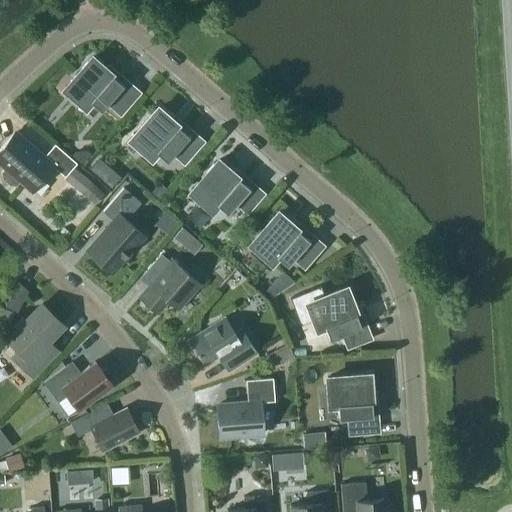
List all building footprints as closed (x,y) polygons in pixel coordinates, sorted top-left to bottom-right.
[(121,115),(140,92),(127,80),(123,84),(92,57),(65,88),(79,100),(84,94),(101,110),(107,103),(121,115)] [(184,163),(204,141),(193,131),(189,135),(158,108),(131,139),(144,151),(150,145),(167,161),(173,154),(184,163)] [(44,157),(16,132),(0,150),(0,162),(6,168),(3,172),(4,178),(11,183),(16,184),(20,180),(32,190),(53,166),(65,177),(75,166),(77,163),(55,144),(44,157)] [(71,155),(81,164),(90,154),(86,151),(75,152),(71,155)] [(236,203),(248,213),(264,193),(253,183),(250,187),(218,160),(191,192),(205,204),(210,198),(228,213),(236,203)] [(70,184),(81,172),(75,166),(65,177),(64,178),(70,184)] [(94,204),(104,192),(95,184),(87,177),(76,189),(85,196),(94,204)] [(160,182),(151,192),(159,199),(168,189),(160,182)] [(87,251),(112,272),(144,235),(126,220),(141,203),(124,188),(103,211),(114,220),(87,251)] [(313,235),(309,239),(278,212),(251,244),(265,256),(270,250),(288,265),(293,258),(305,268),(324,245),(313,235)] [(183,245),(192,235),(182,227),(174,237),(183,245)] [(170,262),(161,254),(146,272),(155,280),(140,297),(158,312),(169,299),(179,308),(199,283),(172,260),(170,262)] [(285,269),(266,286),(275,296),(294,279),(285,269)] [(28,290),(18,281),(6,306),(17,312),(28,290)] [(325,296),(321,286),(290,298),(301,325),(321,317),(330,339),(342,334),(348,348),(372,338),(366,324),(362,326),(346,288),(325,296)] [(38,351),(63,325),(52,314),(49,318),(38,307),(25,320),(23,317),(13,327),(16,330),(8,338),(20,350),(13,357),(33,376),(48,360),(38,351)] [(242,329),(236,333),(225,316),(189,339),(205,365),(219,356),(228,370),(257,352),(242,329)] [(78,408),(112,384),(111,382),(115,379),(106,367),(102,370),(95,361),(76,375),(68,364),(44,382),(58,401),(68,394),(78,408)] [(337,395),(339,418),(348,418),(349,434),(379,432),(378,415),(373,415),(369,374),(328,377),(329,396),(337,395)] [(275,401),(273,378),(244,380),(244,381),(247,381),(249,402),(218,404),(221,437),(262,434),(259,402),(275,401)] [(91,427),(103,450),(139,431),(127,408),(99,423),(93,410),(72,421),(78,434),(91,427)] [(304,447),(313,447),(312,433),(303,434),(304,447)] [(8,468),(9,471),(24,466),(20,453),(5,457),(6,460),(8,468)] [(282,453),(271,454),(272,470),(283,470),(282,453)] [(0,461),(0,470),(8,468),(6,460),(0,461)] [(93,482),(92,469),(66,471),(67,484),(93,482)] [(389,511),(390,509),(385,509),(384,497),(367,499),(365,482),(341,484),(342,511),(389,511)] [(290,511),(330,511),(329,490),(307,491),(308,503),(290,505),(290,511)] [(267,511),(266,494),(243,496),(244,508),(227,509),(227,511),(267,511)] [(95,499),(96,511),(109,511),(108,498),(95,499)]
